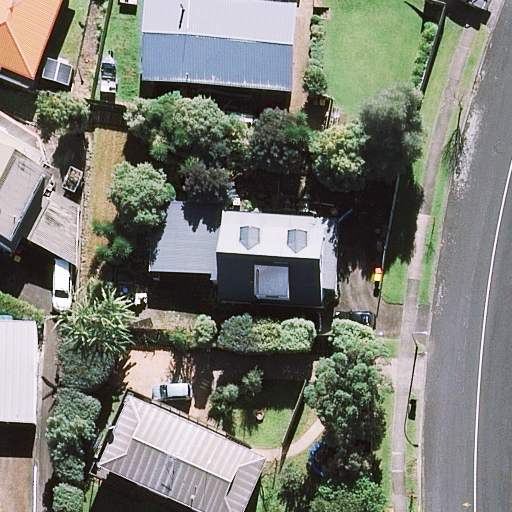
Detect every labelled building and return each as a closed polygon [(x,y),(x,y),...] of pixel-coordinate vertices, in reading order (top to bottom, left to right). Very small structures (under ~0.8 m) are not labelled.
[(71,0),(0,0),(0,82),(37,96),(71,0)] [(299,21),(155,17),(152,104),(296,109),(299,21)] [(26,252),(74,275),(77,206),(46,191),(55,173),(0,146),(0,267),(4,259),(20,266),(26,252)] [(154,283),(211,287),(210,306),(225,308),(224,318),(332,326),(339,231),(159,218),(154,283)] [(0,431),(37,433),(39,334),(0,333),(0,431)] [(257,511),(272,477),(135,420),(105,492),(152,511),(257,511)]
